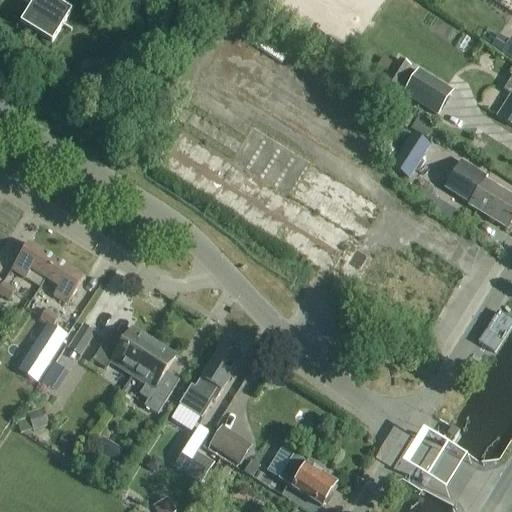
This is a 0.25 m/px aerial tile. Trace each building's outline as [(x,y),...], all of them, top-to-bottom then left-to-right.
[(16,0),(29,7),(19,25),(50,44),(70,13),(49,0),(16,0)] [(511,41),(502,56),(511,61),(511,41)] [(398,63),(385,86),(396,93),(409,70),(398,63)] [(403,97),(436,117),(449,96),(416,76),(403,97)] [(511,77),(503,93),(511,98),(497,119),(511,128),(511,77)] [(270,107),(281,115),(294,97),(282,89),(270,107)] [(131,129),(122,123),(111,142),(120,148),(131,129)] [(414,180),(433,148),(413,136),(394,168),(414,180)] [(363,166),(377,174),(391,149),(377,141),(363,166)] [(507,231),(511,223),(511,199),(485,182),(487,180),(463,165),(447,189),(471,204),(469,208),(507,231)] [(151,176),(143,191),(303,279),(309,267),(290,257),(291,256),(175,192),(176,190),(151,176)] [(309,227),(328,243),(350,218),(332,202),(309,227)] [(44,280),(55,263),(27,245),(11,271),(25,279),(30,271),(44,280)] [(55,263),(44,280),(58,289),(53,297),(66,305),(82,280),(55,263)] [(0,296),(10,303),(17,292),(3,284),(0,288),(0,296)] [(54,329),(60,319),(46,311),(40,321),(47,326),(54,329)] [(511,322),(498,313),(478,344),(495,355),(511,327),(511,322)] [(37,382),(65,337),(54,329),(47,326),(19,369),(37,382)] [(68,350),(76,355),(81,358),(95,335),(83,327),(68,350)] [(107,339),(92,363),(106,371),(111,364),(132,378),(154,344),(132,330),(121,347),(107,339)] [(154,344),(132,378),(146,386),(139,396),(148,402),(144,408),(158,417),(170,397),(157,388),(165,375),(176,358),(154,344)] [(222,392),(241,363),(221,350),(202,379),(195,389),(191,387),(179,407),(202,421),(213,403),(215,404),(223,392),(222,392)] [(53,365),(40,385),(47,389),(60,369),(53,365)] [(41,412),(28,416),(28,417),(33,432),(33,433),(47,428),(41,412)] [(144,413),(134,429),(157,442),(167,426),(144,413)] [(240,468),(253,447),(222,428),(209,449),(240,468)] [(454,443),(459,434),(451,429),(446,438),(454,443)] [(459,433),(458,433),(421,492),(421,493),(422,495),(423,495),(424,494),(461,437),(460,435),(459,433)] [(114,464),(122,451),(103,439),(95,452),(114,464)] [(202,486),(216,464),(187,446),(173,468),(202,486)] [(307,466),(294,457),(278,482),(322,509),(323,507),(327,507),(332,500),(330,496),(336,486),(321,477),(324,473),(309,463),(307,466)] [(449,511),(451,511),(483,462),(483,461),(482,460),(481,459),(479,460),(448,509),(448,511),(449,511)] [(268,491),(276,478),(251,462),(243,475),(268,491)] [(222,488),(231,473),(220,466),(211,481),(222,488)] [(174,511),(167,499),(153,507),(155,511),(174,511)]
